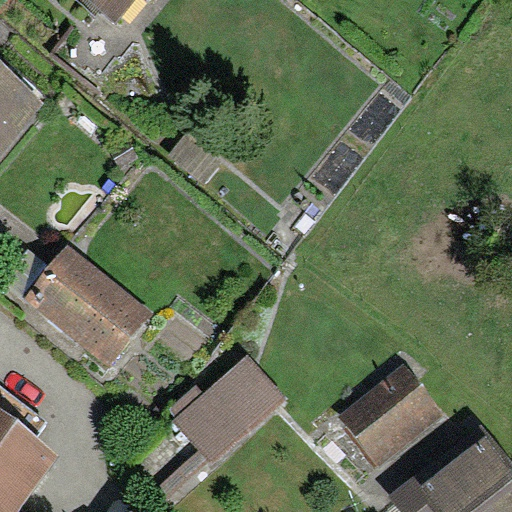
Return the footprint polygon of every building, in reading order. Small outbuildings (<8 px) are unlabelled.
[(129,0),(87,0),(113,20),(129,0)] [(0,150),(37,99),(0,72),(0,150)] [(66,254),(29,301),(114,369),(152,322),(66,254)] [(248,363),(173,426),(211,471),(286,408),(248,363)] [(434,412),(396,370),(326,432),(364,475),(434,412)] [(0,511),(13,511),(46,467),(0,434),(0,511)] [(511,511),(511,495),(473,441),(392,499),(400,511),(511,511)]
